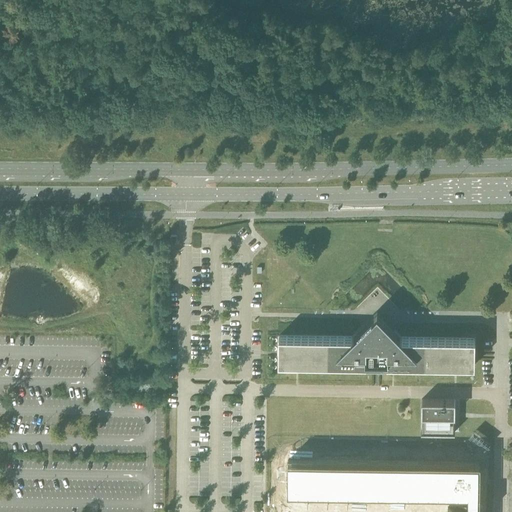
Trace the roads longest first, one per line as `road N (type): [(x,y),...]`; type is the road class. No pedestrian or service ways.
road 1 (primary): [(511,165),(0,169)]
road 2 (primary): [(0,193),(511,190)]
